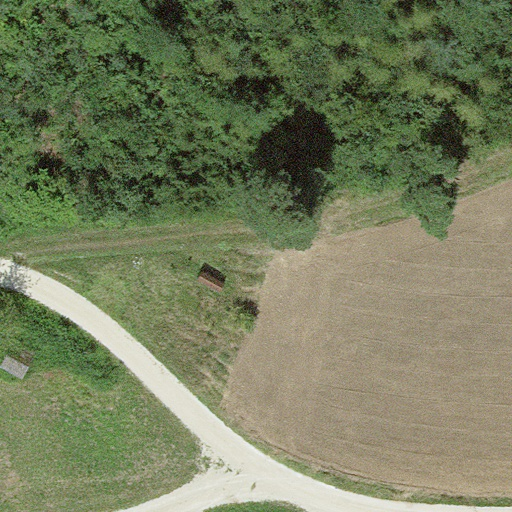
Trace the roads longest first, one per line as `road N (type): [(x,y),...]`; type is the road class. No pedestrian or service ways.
road 1 (track): [(511,146),(427,186),(0,257)]
road 2 (track): [(0,276),(55,302),(152,377),(243,466),(329,509)]
